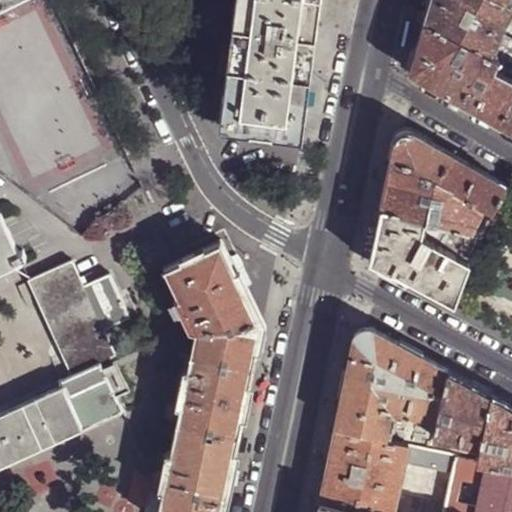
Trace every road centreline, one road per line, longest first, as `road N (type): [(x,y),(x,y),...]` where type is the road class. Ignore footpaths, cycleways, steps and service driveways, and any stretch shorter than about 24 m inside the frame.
road 1 (residential): [(120,0),(222,195),(248,221),(320,258)]
road 2 (tertiary): [(264,511),(320,258)]
road 3 (residential): [(320,258),(335,276),(511,374)]
road 4 (tertiary): [(320,258),(354,79)]
road 5 (residential): [(511,162),(354,79)]
road 6 (unknown): [(203,168),(337,163)]
